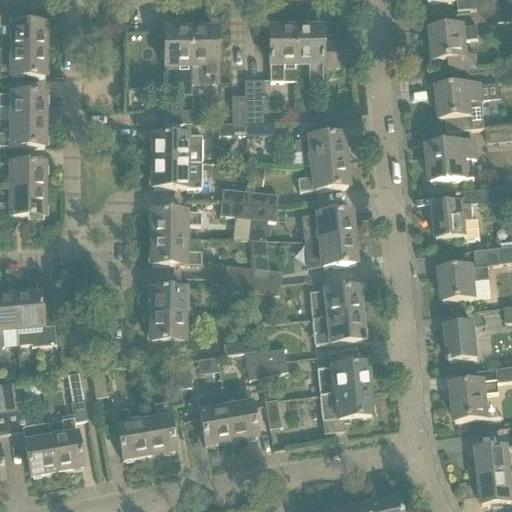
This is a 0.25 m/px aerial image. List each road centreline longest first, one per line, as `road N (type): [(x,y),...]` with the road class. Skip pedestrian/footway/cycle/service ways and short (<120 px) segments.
road 1 (residential): [(367,0),(412,455)]
road 2 (residential): [(0,262),(58,256),(71,229),(71,0)]
road 3 (residential): [(152,499),(412,455)]
